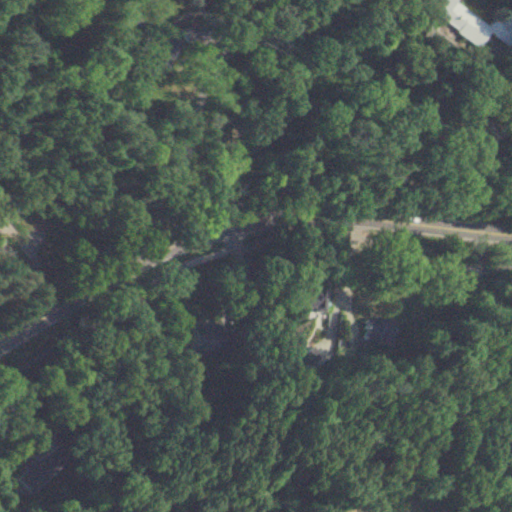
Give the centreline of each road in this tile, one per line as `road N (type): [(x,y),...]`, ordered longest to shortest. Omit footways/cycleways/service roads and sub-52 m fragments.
road 1 (residential): [(0,342),(171,246),(237,224),(352,217),(511,232)]
road 2 (residential): [(421,223),(511,85)]
